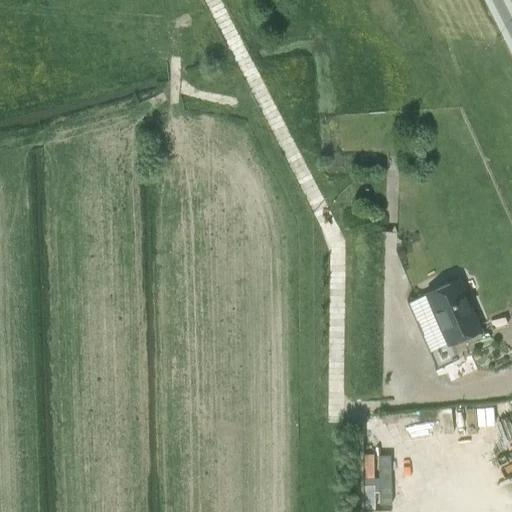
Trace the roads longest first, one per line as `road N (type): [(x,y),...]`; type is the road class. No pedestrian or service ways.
road 1 (track): [(211,0),(342,254),(338,411),(494,470),(502,511)]
road 2 (track): [(178,0),(176,94),(236,104)]
